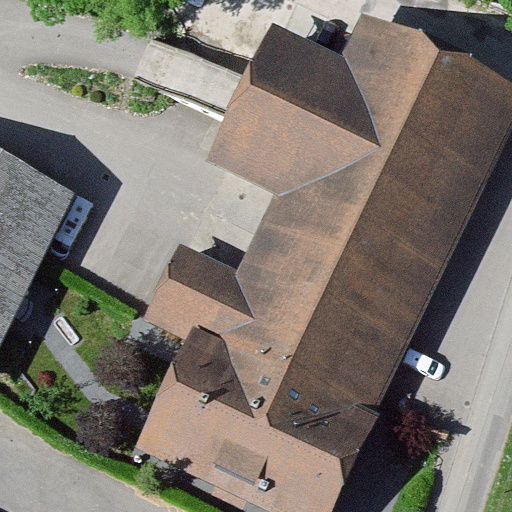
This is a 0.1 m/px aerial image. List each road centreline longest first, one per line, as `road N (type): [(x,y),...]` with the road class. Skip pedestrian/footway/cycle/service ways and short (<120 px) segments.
road 1 (residential): [(511,366),(463,511)]
road 2 (unknown): [(0,449),(126,511)]
